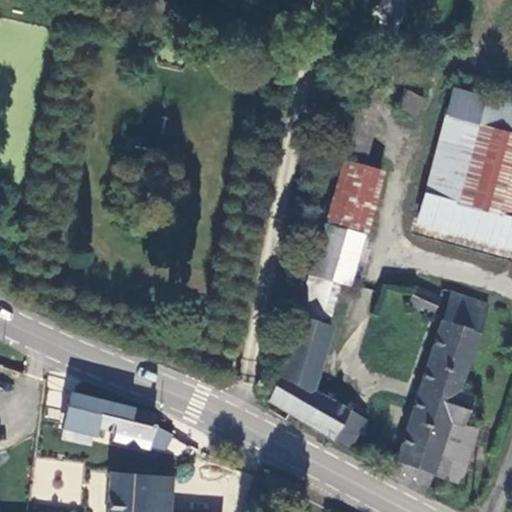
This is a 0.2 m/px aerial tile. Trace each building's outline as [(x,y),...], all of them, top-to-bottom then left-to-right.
[(366,0),(363,18),(399,24),(403,0),(366,0)] [(416,230),(511,252),(511,101),(450,87),(416,230)] [(408,89),(398,106),(417,117),(427,100),(408,89)] [(346,288),(361,238),(318,225),(304,275),(346,288)] [(406,304),(428,312),(434,298),(411,290),(406,304)] [(449,294),(388,476),(423,496),(430,476),(462,486),(479,433),(464,429),(472,405),(471,400),(468,396),(460,394),(490,307),(449,294)] [(328,332),(294,320),(277,374),(316,394),(328,332)] [(316,394),(277,374),(268,404),(329,438),(343,409),(316,394)] [(147,450),(154,417),(76,400),(73,415),(94,419),(91,429),(114,434),(112,442),(147,450)] [(363,420),(343,409),(329,438),(348,448),(363,420)] [(108,472),(105,511),(161,511),(163,497),(145,496),(146,475),(108,472)] [(167,511),(170,477),(146,475),(145,496),(163,497),(161,511),(167,511)]
